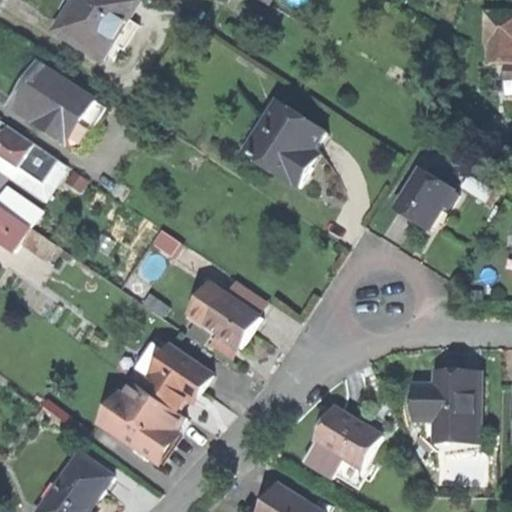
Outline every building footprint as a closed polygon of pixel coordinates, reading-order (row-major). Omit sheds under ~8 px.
[(63,36),(100,61),(111,45),(125,54),(142,29),(127,19),(138,3),(133,0),(80,0),(74,10),(79,13),(63,36)] [(67,0),(65,4),(74,10),(80,0),(67,0)] [(488,72),(511,72),(511,24),(484,24),(483,48),(488,48),(488,72)] [(30,89),(19,104),(45,121),(40,129),(82,156),(110,112),(43,68),(30,89)] [(14,112),(40,129),(45,121),(19,104),(14,112)] [(259,165),(303,193),(316,173),(308,169),(317,155),(328,137),(279,106),(264,130),(276,137),(259,165)] [(1,123),(0,123),(0,158),(44,187),(60,162),(1,123)] [(324,159),(317,155),(308,169),(316,173),(320,166),(324,159)] [(0,166),(40,193),(44,187),(0,158),(0,166)] [(69,168),(60,162),(44,187),(40,193),(48,199),(69,168)] [(419,224),(431,232),(455,193),(421,172),(397,210),(419,224)] [(468,177),(461,190),(486,205),(494,193),(468,177)] [(0,208),(0,245),(17,256),(24,245),(34,230),(0,208)] [(59,246),(34,230),(24,245),(49,261),(59,246)] [(154,245),(173,258),(183,244),(164,232),(154,245)] [(194,318),(209,329),(230,297),(215,286),(194,318)] [(225,339),(246,353),(256,337),(267,321),(230,297),(209,329),(225,339)] [(133,380),(137,383),(147,390),(176,348),(161,338),(133,380)] [(243,357),(246,353),(225,339),(222,343),(243,357)] [(147,390),(183,414),(193,400),(197,393),(212,372),(176,348),(147,390)] [(219,377),(212,372),(197,393),(205,398),(212,388),(219,377)] [(422,389),(421,422),(440,422),(440,437),(483,438),(484,376),(455,376),(441,375),(441,389),(422,389)] [(191,419),(183,414),(147,390),(137,383),(110,422),(164,459),(175,442),(191,419)] [(200,405),(205,398),(197,393),(193,400),(200,405)] [(47,409),(90,440),(93,435),(50,404),(47,409)] [(348,463),(365,473),(386,438),(346,413),(337,427),(333,434),(324,448),(348,463)] [(160,465),(164,459),(110,422),(106,429),(160,465)] [(336,482),(348,463),(324,448),(333,434),(329,431),(308,465),(336,482)] [(63,493),(88,511),(93,511),(103,499),(117,480),(84,456),(62,487),(66,490),(63,493)] [(49,511),(63,493),(66,490),(62,487),(55,482),(44,496),(49,499),(39,511),(49,511)] [(318,511),(279,488),(268,507),(264,511),(318,511)] [(88,511),(63,493),(49,511),(88,511)]
